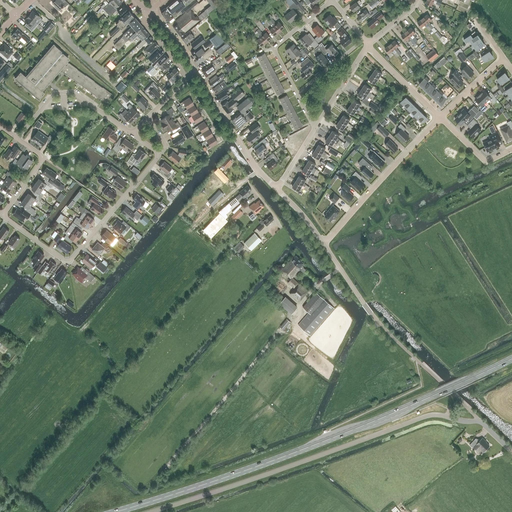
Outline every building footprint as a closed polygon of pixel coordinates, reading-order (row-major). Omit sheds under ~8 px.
[(65,7),(68,3),(64,0),(55,0),(52,3),(55,6),(54,6),(58,10),(62,5),(65,7)] [(174,0),(166,7),(167,8),(166,9),(164,8),(161,11),(161,13),(168,21),(169,21),(177,14),(178,14),(177,12),(183,7),(184,8),(186,7),(185,6),(192,0),(174,0)] [(173,28),(180,36),(199,20),(196,16),(195,18),(192,14),(193,13),(190,9),(198,3),(195,0),(194,0),(186,7),(184,8),(184,9),(183,9),(185,12),(175,21),(177,24),(173,28)] [(206,0),(213,8),(220,3),(217,0),(206,0)] [(297,8),(293,3),(290,0),(284,0),(283,1),(291,10),(284,16),(290,23),(298,16),(294,10),(297,8)] [(358,5),(361,2),(359,0),(356,3),(356,2),(350,7),(354,12),(360,7),(358,5)] [(376,4),(379,2),(377,0),(372,0),(368,4),(372,8),(377,4),(376,4)] [(115,8),(117,6),(112,1),(103,9),(110,16),(112,14),(116,10),(117,9),(115,8)] [(299,3),(296,5),(302,12),(305,10),(299,3)] [(122,16),(128,10),(123,6),(120,9),(119,9),(117,11),(116,10),(112,14),(115,16),(119,13),(122,16)] [(121,28),(134,16),(128,10),(116,23),(118,25),(117,26),(117,27),(110,34),(111,36),(111,37),(119,29),(120,27),(121,28)] [(201,20),(208,15),(205,10),(198,16),(201,20)] [(361,21),(369,14),(366,10),(357,16),(361,21)] [(31,14),(29,16),(38,24),(40,21),(42,19),(33,11),(31,14)] [(378,20),(383,16),(380,11),(372,17),(373,19),(368,23),(372,29),(380,22),(378,20)] [(427,14),(422,18),(431,29),(433,27),(429,22),(431,19),(427,14)] [(337,29),(341,26),(337,21),(335,18),(334,19),(330,15),(324,20),(330,27),(333,25),(337,29)] [(38,24),(29,16),(27,18),(25,21),(27,23),(25,25),(32,31),(38,24)] [(133,27),(119,39),(124,44),(128,40),(129,39),(129,38),(142,26),(135,18),(129,23),(133,27)] [(276,24),(271,18),(269,20),(279,32),(284,28),(279,22),(276,24)] [(431,29),(422,18),(417,22),(421,27),(424,25),(429,31),(431,29)] [(279,32),(269,20),(268,21),(272,27),(269,30),(274,35),(279,32)] [(48,33),(54,25),(50,21),(43,29),(48,33)] [(320,35),(324,32),(322,30),(318,25),(312,30),(318,36),(315,38),(318,42),(323,39),(320,35)] [(142,26),(131,37),(133,39),(137,36),(142,41),(149,35),(144,28),(142,26)] [(261,32),(258,29),(257,27),(255,28),(257,30),(256,31),(266,42),(271,38),(266,33),(263,35),(261,33),(261,32)] [(266,42),(256,31),(257,30),(255,28),(252,30),(259,38),(256,41),(261,46),(266,42)] [(345,47),(352,41),(348,37),(349,36),(342,28),(338,32),(343,39),(340,41),(345,47)] [(411,28),(406,31),(415,42),(417,40),(414,37),(412,35),(415,32),(411,28)] [(27,43),(30,40),(24,34),(23,34),(17,29),(12,36),(18,41),(21,37),(27,43)] [(186,44),(194,37),(189,31),(181,37),(186,44)] [(415,42),(406,31),(401,35),(405,40),(408,38),(410,41),(413,44),(415,46),(417,44),(415,42)] [(210,39),(216,47),(224,41),(217,33),(210,39)] [(306,34),(299,40),(305,48),(311,43),(313,46),(315,48),(319,45),(317,43),(313,38),(311,40),(306,34)] [(473,45),(481,39),(477,34),(473,38),(471,34),(464,39),(466,43),(469,40),(473,45)] [(141,42),(134,49),(135,50),(138,48),(139,48),(140,47),(139,46),(142,44),(144,42),(145,43),(146,41),(149,43),(153,39),(149,35),(142,41),(141,42)] [(200,36),(190,44),(194,49),(204,41),(200,36)] [(476,50),(484,44),(481,39),(473,45),(476,50)] [(219,54),(231,45),(227,40),(215,49),(216,51),(217,53),(217,52),(219,54)] [(401,54),(396,48),(399,45),(395,41),(390,44),(398,55),(401,54)] [(149,54),(158,45),(155,42),(154,43),(153,42),(145,49),(149,54)] [(13,52),(4,44),(0,48),(0,51),(4,55),(7,58),(11,55),(10,55),(13,52)] [(41,90),(58,70),(61,72),(62,71),(67,74),(66,75),(101,99),(102,98),(106,101),(111,94),(102,88),(65,61),(68,58),(61,52),(62,51),(53,44),(47,52),(28,74),(26,77),(20,72),(15,78),(39,99),(44,93),(41,90)] [(299,51),(293,44),(286,51),(292,59),(297,55),(301,59),(307,55),(302,49),(299,51)] [(327,44),(322,48),(326,53),(328,52),(332,57),(338,52),(331,44),(329,47),(327,44)] [(398,55),(390,44),(385,48),(389,53),(392,51),(396,57),(398,55)] [(326,53),(322,48),(319,45),(314,50),(318,55),(315,58),(322,65),(328,61),(323,55),(326,53)] [(205,52),(200,46),(191,53),(196,59),(205,52)] [(152,63),(164,52),(161,49),(159,50),(157,48),(147,58),(152,63)] [(411,48),(408,50),(417,60),(420,58),(411,48)] [(431,61),(439,55),(434,49),(426,56),(431,61)] [(235,59),(238,57),(233,51),(230,53),(231,54),(225,59),(228,63),(234,58),(235,59)] [(493,56),(489,51),(481,57),(485,62),(493,56)] [(18,60),(22,56),(18,52),(14,57),(18,60)] [(457,56),(462,62),(467,58),(462,52),(457,56)] [(257,57),(261,65),(268,61),(264,54),(257,57)] [(170,67),(165,63),(169,59),(165,55),(155,64),(158,67),(162,71),(165,69),(166,70),(170,67)] [(309,69),(314,65),(308,58),(301,63),(304,68),(303,69),(305,71),(301,74),(305,79),(312,73),(309,69)] [(231,70),(237,66),(234,62),(233,61),(228,66),(231,70)] [(272,69),(268,61),(261,65),(265,72),(272,69)] [(107,64),(103,68),(108,73),(112,69),(107,64)] [(201,70),(206,77),(211,73),(210,73),(215,69),(213,68),(214,68),(214,67),(214,66),(214,65),(213,65),(213,64),(212,64),(211,65),(210,64),(206,67),(206,66),(201,70)] [(7,66),(0,74),(0,81),(11,69),(7,66)] [(461,71),(468,78),(474,73),(466,66),(461,71)] [(179,79),(176,76),(179,73),(175,68),(166,76),(171,81),(174,83),(179,79)] [(276,76),(272,69),(265,72),(269,80),(276,76)] [(375,69),(372,74),(378,79),(381,80),(382,78),(380,77),(382,73),(375,69)] [(124,79),(129,74),(126,70),(120,76),(124,79)] [(458,77),(460,75),(456,70),(451,74),(453,76),(450,79),(458,88),(463,83),(458,77)] [(501,84),(509,78),(505,73),(497,79),(501,84)] [(218,78),(216,75),(209,80),(210,82),(209,83),(212,86),(220,80),(224,76),(223,74),(218,78)] [(372,74),(368,79),(375,84),(378,79),(372,74)] [(280,83),(276,76),(269,80),(273,87),(280,83)] [(419,83),(419,84),(426,91),(431,85),(427,81),(429,80),(426,77),(419,84),(419,83)] [(211,87),(215,94),(226,86),(224,82),(222,79),(212,87),(211,87)] [(121,93),(127,87),(127,86),(123,83),(122,82),(116,89),(121,93)] [(155,89),(158,87),(153,82),(148,87),(151,90),(148,92),(149,93),(148,94),(150,96),(151,95),(155,99),(160,94),(155,89)] [(136,86),(133,83),(131,86),(137,92),(140,89),(136,86)] [(284,91),(280,83),(273,87),(277,95),(284,91)] [(433,83),(431,85),(426,91),(433,98),(438,92),(434,88),(436,87),(433,83)] [(364,84),(361,89),(368,94),(370,96),(373,98),(374,96),(369,92),(371,89),(364,84)] [(226,91),(225,91),(224,90),(217,95),(218,96),(217,97),(219,101),(228,96),(226,94),(228,93),(227,92),(232,88),(230,85),(225,89),(226,91)] [(236,101),(244,94),(239,88),(231,95),(233,98),(228,102),(227,101),(221,105),(227,113),(233,109),(232,108),(238,103),(236,101)] [(370,96),(368,94),(361,89),(357,95),(364,99),(366,96),(372,100),(373,98),(370,96)] [(440,90),(438,92),(433,98),(441,105),(446,99),(445,99),(442,95),(443,93),(440,90)] [(484,90),(479,94),(486,102),(489,99),(493,104),(497,100),(493,94),(490,96),(484,90)] [(129,100),(123,93),(120,97),(126,103),(129,100)] [(484,104),(486,102),(479,94),(475,99),(481,105),(479,107),(483,112),(487,108),(484,104)] [(279,99),(283,107),(290,103),(286,95),(279,99)] [(146,105),(148,103),(142,97),(136,103),(142,109),(144,108),(145,108),(145,106),(146,106),(146,105)] [(251,97),(248,97),(236,106),(242,113),(245,111),(248,108),(254,103),(253,100),(251,97)] [(413,104),(406,97),(399,104),(402,107),(404,105),(408,109),(413,104)] [(189,98),(183,102),(180,104),(181,106),(184,104),(187,109),(193,105),(189,98)] [(354,100),(350,105),(362,113),(364,111),(358,107),(360,104),(354,100)] [(294,110),(290,103),(283,107),(287,114),(294,110)] [(378,107),(375,110),(380,113),(382,110),(384,106),(380,103),(378,107)] [(130,110),(128,112),(125,110),(135,119),(140,115),(132,108),(133,107),(130,104),(127,107),(130,110)] [(420,111),(413,104),(408,109),(406,111),(409,114),(411,112),(415,116),(420,111)] [(198,112),(193,105),(187,109),(184,111),(185,113),(188,111),(191,116),(198,112)] [(362,113),(350,105),(347,110),(353,115),(356,111),(361,115),(362,113)] [(161,123),(163,126),(173,120),(171,117),(174,115),(172,113),(174,112),(172,108),(166,111),(168,115),(161,120),(161,119),(160,120),(162,122),(161,123)] [(460,114),(455,119),(461,125),(467,119),(470,121),(477,114),(471,108),(467,113),(463,109),(463,110),(459,113),(460,114)] [(135,119),(125,110),(119,116),(124,121),(126,119),(131,124),(135,119)] [(298,118),(294,110),(287,114),(291,122),(298,118)] [(248,121),(254,116),(249,111),(248,112),(247,113),(245,111),(242,113),(241,114),(240,112),(231,120),(238,128),(247,121),(248,121)] [(420,111),(415,116),(413,118),(416,121),(418,119),(422,123),(427,118),(420,111)] [(21,123),(26,116),(21,112),(16,120),(21,123)] [(202,119),(198,112),(191,116),(194,121),(192,123),(193,125),(196,123),(202,119)] [(343,115),(340,120),(346,125),(348,126),(352,129),(353,127),(347,123),(350,120),(343,115)] [(302,126),(298,118),(291,122),(295,129),(302,126)] [(362,118),(359,121),(366,126),(367,124),(369,122),(362,118)] [(471,129),(468,131),(474,137),(473,136),(476,134),(476,135),(478,132),(480,129),(481,130),(476,125),(477,123),(474,119),(474,118),(467,126),(467,125),(471,129)] [(175,123),(173,120),(163,126),(165,130),(165,129),(166,129),(168,131),(174,127),(176,131),(180,128),(181,128),(178,122),(175,123)] [(343,130),(346,125),(340,120),(336,126),(343,130)] [(511,132),(510,129),(511,128),(511,122),(511,120),(507,122),(508,126),(501,129),(505,137),(504,138),(506,141),(507,142),(508,141),(508,142),(511,140),(511,139),(511,132)] [(208,129),(204,122),(197,126),(195,128),(196,130),(199,128),(202,133),(208,129)] [(256,131),(260,128),(256,123),(249,128),(253,133),(246,138),(250,144),(260,136),(256,131)] [(187,124),(181,128),(180,128),(187,139),(193,135),(187,124)] [(406,128),(401,124),(398,126),(401,129),(396,134),(404,142),(409,136),(403,131),(406,128)] [(380,125),(376,128),(382,134),(385,137),(389,134),(385,130),(380,125)] [(115,132),(109,127),(103,136),(109,140),(109,139),(113,142),(117,137),(113,134),(115,132)] [(213,136),(208,129),(202,133),(199,135),(200,137),(203,135),(206,140),(213,136)] [(36,143),(43,134),(38,131),(31,139),(36,143)] [(333,131),(329,136),(341,144),(342,142),(337,138),(339,135),(333,131)] [(185,140),(181,133),(176,136),(176,137),(171,140),(175,145),(178,143),(178,144),(185,140)] [(491,140),(484,143),(486,148),(486,149),(487,152),(491,150),(490,149),(492,149),(492,150),(496,148),(495,147),(499,145),(497,142),(501,140),(497,133),(489,137),(491,140)] [(41,147),(48,138),(43,134),(36,143),(41,147)] [(217,143),(213,136),(206,140),(209,145),(206,147),(208,149),(210,147),(211,147),(217,143)] [(341,144),(329,136),(325,141),(332,145),(332,146),(333,144),(334,143),(339,146),(341,144)] [(363,136),(360,140),(362,142),(368,148),(371,144),(365,138),(363,136)] [(263,145),(267,142),(264,138),(258,143),(260,146),(255,150),(262,159),(265,156),(263,152),(267,149),(263,145)] [(129,152),(133,145),(124,139),(121,144),(117,142),(112,148),(118,152),(121,147),(129,152)] [(390,139),(385,144),(390,150),(391,149),(394,152),(398,148),(395,145),(390,139)] [(319,144),(315,150),(328,158),(329,156),(323,152),(326,148),(319,144)] [(20,150),(14,146),(9,153),(7,151),(3,156),(8,160),(11,156),(14,159),(20,150)] [(330,148),(328,151),(336,156),(338,152),(336,151),(331,147),(330,148)] [(145,153),(140,149),(135,155),(133,154),(127,162),(132,166),(136,159),(139,161),(140,161),(141,161),(143,159),(142,158),(145,153)] [(371,154),(369,157),(380,167),(385,162),(374,151),(374,152),(371,149),(368,151),(371,154)] [(172,151),(168,157),(176,164),(181,158),(180,158),(183,155),(186,155),(186,151),(179,150),(179,154),(177,155),(172,151)] [(328,158),(315,150),(312,155),(319,159),(321,156),(327,159),(328,158)] [(274,162),(277,159),(272,153),(268,156),(271,160),(266,164),(270,170),(277,165),(274,162)] [(27,169),(33,161),(28,158),(29,157),(26,155),(23,160),(20,158),(16,163),(22,167),(23,166),(27,169)] [(231,162),(232,160),(229,157),(225,161),(225,160),(220,165),(225,170),(232,163),(231,162)] [(367,167),(369,164),(363,158),(358,163),(364,168),(361,171),(369,179),(374,173),(367,167)] [(309,160),(305,165),(318,173),(319,171),(314,168),(316,164),(309,160)] [(335,166),(328,162),(327,162),(326,163),(321,160),(320,163),(332,171),(335,166)] [(171,168),(164,162),(159,167),(165,172),(163,174),(168,178),(172,174),(173,171),(173,170),(171,168)] [(318,173),(305,165),(302,171),(309,175),(311,171),(317,175),(318,173)] [(118,172),(109,167),(107,170),(109,171),(108,171),(115,176),(118,172)] [(328,176),(332,171),(326,167),(322,172),(328,176)] [(56,174),(50,170),(46,168),(42,174),(50,179),(48,182),(57,188),(58,186),(60,183),(54,178),(56,174)] [(17,183),(10,178),(13,175),(7,171),(5,175),(8,177),(4,181),(13,188),(17,183)] [(225,188),(230,183),(218,171),(213,176),(225,188)] [(354,179),(351,182),(354,184),(353,185),(356,187),(359,190),(364,184),(359,179),(362,177),(356,171),(351,176),(354,179)] [(153,180),(152,181),(153,181),(152,183),(152,184),(152,186),(153,187),(155,187),(157,186),(158,185),(160,186),(164,181),(158,176),(157,176),(154,174),(151,178),(153,180)] [(107,183),(101,178),(97,176),(96,178),(100,180),(98,182),(104,186),(107,183)] [(121,189),(126,182),(117,176),(112,183),(121,189)] [(299,176),(295,181),(302,186),(305,187),(308,189),(309,187),(304,184),(306,180),(299,176)] [(52,185),(50,184),(45,180),(43,182),(38,179),(35,184),(43,189),(46,185),(51,188),(52,185)] [(13,188),(4,181),(1,186),(9,193),(13,188)] [(305,187),(302,186),(295,181),(292,187),(299,191),(301,188),(303,189),(304,189),(307,191),(308,189),(305,187)] [(171,194),(176,187),(171,183),(166,189),(171,194)] [(348,191),(351,188),(345,183),(341,188),(344,190),(341,194),(348,202),(354,196),(348,191)] [(35,184),(31,189),(37,193),(35,195),(37,196),(40,199),(44,194),(41,192),(43,189),(35,184)] [(230,208),(231,206),(238,200),(243,196),(244,198),(250,193),(249,191),(252,190),(248,185),(239,192),(240,193),(236,197),(229,203),(219,212),(219,213),(202,230),(211,238),(228,221),(225,219),(227,217),(227,215),(226,214),(231,209),(230,208)] [(107,186),(102,193),(110,198),(110,197),(113,199),(116,194),(114,192),(114,191),(107,186)] [(61,192),(56,199),(57,199),(60,202),(65,195),(61,192)] [(42,200),(40,199),(37,196),(35,199),(28,193),(24,198),(32,204),(34,201),(36,203),(38,201),(40,203),(42,200)] [(334,193),(330,199),(335,203),(339,198),(334,193)] [(141,206),(145,201),(144,200),(145,199),(142,197),(141,198),(137,194),(133,199),(135,202),(132,205),(137,210),(141,206)] [(214,195),(208,202),(212,206),(219,199),(214,195)] [(90,209),(99,215),(101,212),(102,212),(102,211),(104,209),(96,204),(98,201),(92,197),(87,203),(92,206),(90,209)] [(30,207),(32,204),(24,198),(21,203),(28,208),(26,211),(32,215),(34,211),(34,210),(30,207)] [(259,209),(263,206),(259,200),(254,204),(254,203),(249,207),(255,214),(260,210),(259,209)] [(151,209),(157,214),(158,212),(160,213),(161,211),(162,212),(163,210),(156,204),(151,209)] [(240,204),(232,212),(233,214),(242,205),(240,204)] [(338,214),(340,211),(333,205),(326,213),(327,213),(324,216),(326,218),(329,220),(330,221),(333,218),(334,219),(336,216),(338,214)] [(80,209),(83,211),(83,212),(82,214),(80,216),(91,224),(94,220),(89,216),(91,213),(85,208),(82,206),(80,209)] [(141,215),(136,211),(134,214),(126,207),(121,213),(126,217),(126,219),(127,219),(129,219),(130,220),(133,216),(137,220),(141,215)] [(27,219),(30,214),(24,210),(23,212),(17,208),(12,215),(21,221),(24,217),(27,219)] [(233,222),(242,212),(239,209),(229,218),(233,222)] [(270,215),(263,221),(261,219),(258,222),(260,224),(261,224),(257,228),(260,231),(264,227),(263,226),(264,224),(266,226),(270,222),(273,219),(270,215)] [(91,224),(80,216),(79,219),(76,217),(73,222),(77,225),(79,222),(88,229),(91,224)] [(143,216),(140,220),(145,224),(149,221),(143,216)] [(124,229),(126,231),(130,227),(123,221),(121,223),(118,220),(112,227),(120,233),(124,229)] [(76,229),(78,226),(73,223),(67,229),(79,238),(82,234),(76,229)] [(7,234),(9,231),(3,227),(0,231),(0,237),(3,240),(5,237),(7,235),(7,234)] [(79,238),(67,229),(65,233),(66,234),(64,238),(66,240),(69,237),(76,242),(79,238)] [(115,238),(106,230),(101,237),(110,244),(115,238)] [(251,250),(261,240),(254,233),(244,243),(251,250)] [(62,237),(57,234),(54,239),(58,242),(60,243),(57,246),(63,250),(63,251),(67,253),(71,247),(62,240),(60,239),(62,237)] [(18,242),(20,239),(15,235),(13,238),(12,237),(8,243),(14,248),(19,242),(18,242)] [(127,243),(120,238),(118,240),(125,246),(127,243)] [(98,255),(104,248),(109,253),(111,250),(103,243),(100,245),(97,243),(92,249),(98,255)] [(234,249),(238,252),(244,246),(240,243),(234,249)] [(41,265),(39,263),(44,256),(38,252),(32,260),(36,263),(33,268),(37,271),(41,265)] [(90,268),(96,262),(87,254),(81,261),(90,268)] [(299,283),(292,277),(299,268),(300,268),(300,269),(300,270),(302,272),(305,269),(300,265),(303,262),(295,255),(291,260),(290,259),(281,269),(290,278),(287,282),(294,288),(289,293),(298,301),(308,290),(299,282),(299,283)] [(43,266),(38,272),(41,275),(45,270),(50,273),(56,265),(50,261),(48,264),(45,262),(43,266)] [(96,266),(103,272),(107,267),(100,262),(96,266)] [(94,277),(85,269),(82,272),(77,268),(72,274),(75,276),(75,277),(77,279),(78,278),(80,280),(79,280),(82,283),(84,280),(83,279),(85,277),(90,282),(94,277)] [(63,278),(67,273),(61,269),(58,274),(57,273),(54,279),(60,283),(64,278),(63,278)] [(54,283),(49,280),(44,286),(49,289),(51,287),(54,283)] [(283,296),(274,289),(273,290),(272,290),(271,291),(272,291),(271,292),(280,299),(283,296)] [(309,334),(333,307),(315,291),(302,306),(308,312),(297,324),(309,334)] [(296,307),(284,296),(279,302),(291,313),(296,307)] [(284,329),(290,321),(287,318),(280,326),(284,329)] [(480,449),(483,452),(489,446),(485,442),(486,441),(482,438),(479,441),(477,439),(476,438),(469,445),(470,445),(473,448),(474,447),(476,449),(477,448),(479,450),(480,449)]
